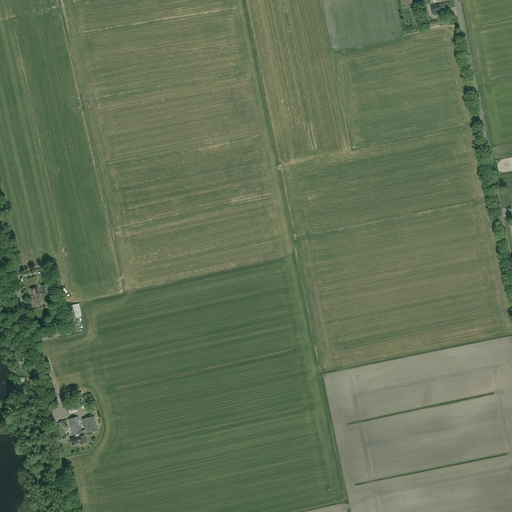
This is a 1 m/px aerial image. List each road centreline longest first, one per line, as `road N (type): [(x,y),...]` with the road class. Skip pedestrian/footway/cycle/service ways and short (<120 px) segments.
road 1 (unclassified): [(73,511),(0,215)]
road 2 (unclassified): [(511,277),(455,0)]
